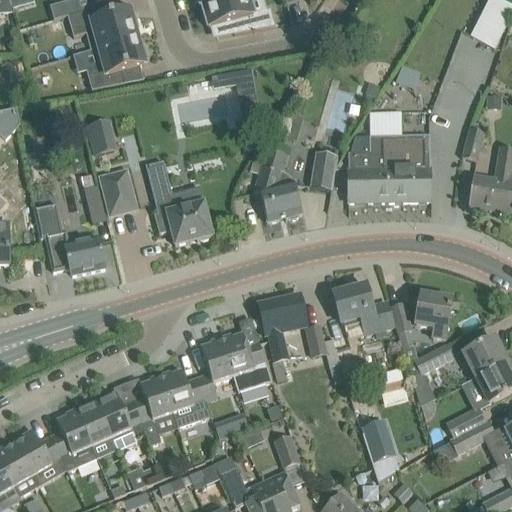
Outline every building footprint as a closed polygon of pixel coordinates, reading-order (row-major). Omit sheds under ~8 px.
[(0,0),(0,16),(13,15),(12,11),(9,0),(0,0)] [(193,0),(195,5),(199,4),(200,10),(202,9),(202,8),(231,0),(193,0)] [(275,30),(271,13),(253,18),(248,0),(231,0),(202,8),(202,9),(208,31),(230,25),(234,38),(275,30)] [(511,7),(497,0),(494,0),(473,38),(493,49),(511,14),(511,7)] [(79,16),(75,2),(50,9),(54,23),(67,19),(79,16)] [(131,17),(130,14),(100,22),(97,11),(79,16),(67,19),(73,41),(86,37),(91,54),(138,41),(136,33),(139,30),(136,18),(131,17)] [(140,49),(138,41),(91,54),(95,71),(86,74),(92,93),(125,87),(121,74),(145,68),(145,64),(148,62),(145,49),(140,49)] [(236,73),(226,74),(230,93),(240,91),(236,73)] [(380,108),(391,115),(410,87),(399,79),(380,108)] [(369,86),(365,97),(376,101),(380,89),(369,86)] [(487,99),(487,112),(501,112),(502,99),(487,99)] [(17,112),(0,114),(0,137),(6,143),(20,128),(17,112)] [(280,138),(293,143),(302,121),(289,116),(280,138)] [(476,165),(485,137),(470,133),(462,161),(476,165)] [(431,205),(430,154),(430,138),(370,139),(370,155),(348,156),(349,206),(431,205)] [(288,178),(286,177),(292,153),(270,146),(254,197),(260,195),(268,226),(302,218),(295,187),(293,187),(293,186),(292,183),(291,181),(288,178)] [(39,167),(38,160),(44,159),(42,148),(25,151),(27,169),(39,167)] [(510,180),(511,178),(511,152),(500,150),(497,184),(473,181),(469,211),(504,217),(510,180)] [(332,194),(337,160),(315,156),(309,191),(332,194)] [(172,197),(164,168),(163,165),(147,168),(159,217),(155,218),(159,237),(171,234),(175,249),(213,239),(205,208),(200,190),(172,197)] [(125,172),(100,179),(111,218),(136,211),(125,172)] [(66,250),(64,238),(57,206),(34,211),(40,243),(46,242),(53,275),(70,272),(72,279),(105,272),(99,243),(66,250)] [(106,225),(102,210),(88,214),(92,229),(106,225)] [(0,268),(9,269),(8,241),(7,241),(7,226),(0,225),(0,268)] [(393,330),(392,325),(387,306),(372,310),(366,289),(333,298),(338,318),(341,327),(361,322),(365,338),(393,330)] [(307,330),(304,317),(300,298),(259,307),(266,339),(268,339),(274,365),(287,362),(281,336),(307,330)] [(445,343),(449,324),(452,304),(421,298),(415,329),(434,332),(433,341),(445,343)] [(404,308),(391,311),(398,336),(411,333),(404,308)] [(310,363),(326,359),(320,331),(304,334),(310,363)] [(272,386),(265,364),(259,345),(247,349),(243,337),(227,342),(226,339),(221,341),(233,380),(239,396),(272,386)] [(332,341),(343,377),(343,378),(357,373),(346,337),(332,341)] [(213,387),(233,380),(221,341),(216,343),(217,345),(201,351),(209,378),(198,381),(206,405),(217,401),(213,387)] [(476,382),(507,366),(494,341),(463,357),(476,382)] [(445,348),(414,365),(421,379),(453,363),(445,348)] [(489,407),(502,400),(511,395),(511,375),(507,366),(476,382),(489,407)] [(206,405),(198,381),(186,385),(182,374),(166,379),(165,377),(160,378),(173,417),(187,412),(191,427),(211,420),(206,405)] [(153,424),(173,417),(160,378),(155,380),(156,383),(140,388),(144,400),(133,404),(147,437),(146,438),(150,449),(152,448),(161,444),(153,424)] [(133,404),(121,409),(116,395),(110,398),(111,400),(96,407),(112,441),(117,455),(137,447),(135,442),(146,438),(147,437),(133,404)] [(92,450),(112,441),(96,407),(81,413),(80,411),(76,413),(92,450)] [(455,442),(486,427),(478,412),(447,428),(455,442)] [(97,461),(92,450),(76,413),(71,415),(72,418),(56,424),(61,435),(50,440),(61,462),(63,462),(68,475),(97,461)] [(249,433),(245,422),(233,426),(238,438),(249,433)] [(458,457),(494,438),(487,426),(486,427),(455,442),(452,444),(458,457)] [(61,462),(50,440),(40,446),(32,433),(27,436),(29,439),(14,447),(34,480),(53,469),(52,468),(61,462)] [(284,472),(299,467),(290,440),(275,445),(284,472)] [(39,490),(34,480),(14,447),(0,455),(0,454),(0,465),(14,491),(15,491),(21,501),(39,490)] [(246,493),(236,472),(231,460),(214,467),(215,468),(220,479),(234,511),(237,511),(246,508),(247,511),(274,511),(262,486),(246,493)] [(511,462),(492,472),(498,485),(511,477),(511,462)] [(0,499),(14,491),(0,465),(0,499)] [(205,486),(220,479),(215,468),(214,467),(188,479),(192,488),(204,483),(205,486)] [(144,481),(142,482),(138,473),(127,477),(135,493),(147,488),(144,481)] [(294,511),(300,510),(291,490),(284,476),(262,486),(274,511),(294,511)] [(196,496),(192,488),(188,479),(170,487),(174,496),(178,504),(196,496)] [(163,500),(174,496),(170,487),(159,492),(163,500)] [(114,502),(126,497),(123,488),(111,493),(114,502)] [(486,511),(504,511),(511,508),(511,492),(484,507),(486,511)] [(134,501),(138,510),(150,505),(146,497),(134,501)] [(125,511),(133,511),(138,510),(134,501),(123,506),(125,511)]
